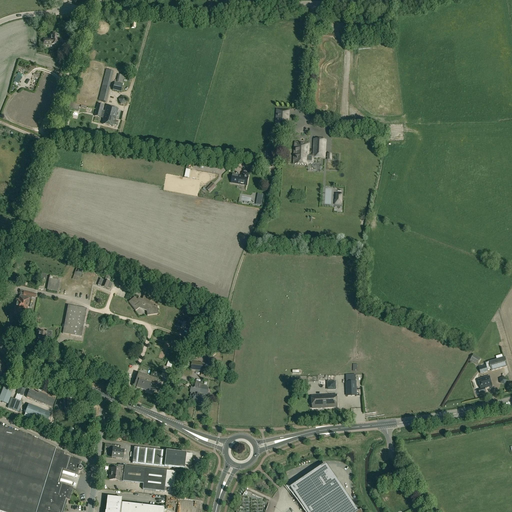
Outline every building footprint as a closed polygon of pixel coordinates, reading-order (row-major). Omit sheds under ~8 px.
[(51,41),(43,41),(43,46),(51,45),(51,46),(58,45),(66,47),(67,44),(58,41),(57,35),(51,36),(51,41)] [(99,100),(105,102),(113,72),(106,70),(99,100)] [(121,92),(122,84),(114,82),(113,90),(121,92)] [(104,114),(103,117),(115,119),(115,118),(116,118),(118,109),(106,106),(105,111),(102,111),(103,106),(98,104),(96,110),(101,111),(100,114),(101,114),(104,114)] [(277,110),(276,126),(288,126),(289,110),(277,110)] [(103,120),(104,120),(102,124),(113,127),(113,125),(117,126),(118,123),(118,121),(115,120),(116,118),(115,118),(115,119),(103,117),(103,120)] [(325,158),(325,140),(314,140),(313,156),(308,155),(309,145),(295,145),(294,164),(308,165),(308,158),(314,159),(314,158),(325,158)] [(242,176),(233,175),(232,183),(247,186),(248,178),(249,175),(243,173),(242,176)] [(213,183),(206,190),(210,193),(216,187),(213,183)] [(101,287),(106,289),(107,288),(110,290),(113,284),(109,283),(113,273),(108,271),(104,281),(100,279),(98,286),(101,287)] [(49,279),(47,290),(57,292),(59,281),(49,279)] [(27,308),(30,308),(32,298),(35,299),(36,294),(24,292),(24,291),(21,291),(20,296),(19,299),(18,299),(17,302),(16,301),(14,315),(21,316),(22,313),(26,314),(27,308)] [(139,308),(144,310),(146,311),(147,316),(158,314),(157,306),(154,306),(153,304),(150,303),(151,299),(144,296),(142,300),(139,298),(137,300),(135,297),(128,302),(135,311),(139,308)] [(63,332),(62,334),(81,337),(82,332),(86,309),(68,306),(64,325),(63,325),(62,328),(63,328),(63,332)] [(184,328),(189,330),(192,325),(194,326),(196,322),(186,318),(185,322),(186,323),(184,328)] [(37,342),(45,344),(46,338),(51,339),(52,332),(46,331),(46,334),(40,333),(41,330),(37,329),(35,337),(38,338),(37,342)] [(505,358),(488,362),(491,371),(507,367),(505,358)] [(192,362),(191,370),(201,371),(201,375),(203,376),(203,373),(202,373),(202,367),(203,367),(203,363),(192,362)] [(157,382),(158,380),(138,374),(136,380),(136,382),(135,382),(134,386),(136,387),(136,388),(144,391),(153,394),(155,389),(158,389),(160,383),(157,382)] [(478,390),(480,394),(486,393),(485,388),(492,386),(489,376),(478,379),(481,389),(478,390)] [(0,397),(0,401),(8,404),(15,386),(6,382),(0,397)] [(17,394),(22,396),(26,388),(25,388),(27,384),(21,382),(20,386),(20,385),(17,394)] [(356,396),(356,382),(355,382),(347,383),(346,383),(347,396),(356,396)] [(199,398),(200,395),(201,389),(197,389),(193,388),(191,387),(190,393),(191,393),(190,397),(193,398),(192,401),(196,402),(197,398),(199,398)] [(197,398),(196,402),(202,403),(203,400),(205,401),(206,397),(207,397),(209,391),(201,389),(200,395),(199,398),(197,398)] [(27,398),(36,401),(38,402),(49,407),(52,408),(55,401),(46,397),(47,396),(38,393),(38,394),(29,391),(27,398)] [(321,409),(321,408),(337,407),(337,395),(312,397),(312,409),(319,408),(319,409),(321,409)] [(10,402),(7,408),(18,412),(22,402),(14,399),(12,403),(10,402)] [(65,411),(71,410),(69,400),(63,401),(63,402),(59,403),(61,414),(65,414),(65,411)] [(25,415),(47,424),(51,414),(29,405),(25,415)] [(0,511),(63,511),(67,502),(65,501),(66,499),(69,501),(79,470),(80,470),(81,470),(82,470),(82,469),(82,468),(81,468),(81,467),(80,467),(82,461),(64,456),(65,453),(64,453),(29,436),(0,427),(0,511)] [(187,454),(134,448),(132,463),(184,469),(185,465),(191,466),(192,454),(187,454)] [(123,460),(124,451),(120,451),(120,450),(113,449),(112,458),(123,460)] [(164,492),(165,488),(173,488),(175,472),(118,466),(117,470),(112,469),(111,475),(110,475),(109,480),(119,481),(123,481),(123,482),(143,484),(142,490),(164,492)] [(290,488),(294,494),(295,494),(299,501),(334,476),(330,470),(314,472),(290,488)] [(307,511),(342,488),(334,476),(299,501),(302,506),(306,511),(307,511)] [(342,488),(307,511),(357,511),(358,511),(342,488)] [(106,498),(107,498),(106,505),(121,506),(121,504),(121,499),(106,497),(106,498)]
